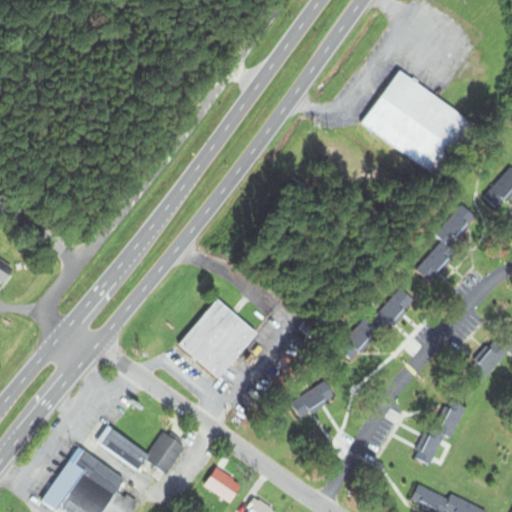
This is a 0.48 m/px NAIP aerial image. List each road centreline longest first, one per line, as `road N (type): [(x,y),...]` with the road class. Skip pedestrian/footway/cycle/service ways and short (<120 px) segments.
road 1 (trunk): [(320,0),(66,327)]
road 2 (residential): [(44,310),(276,0)]
road 3 (residential): [(330,511),(44,310)]
road 4 (trunk): [(228,182),(366,0)]
road 5 (trunk): [(92,348),(228,182)]
road 6 (trunk): [(0,471),(92,348)]
